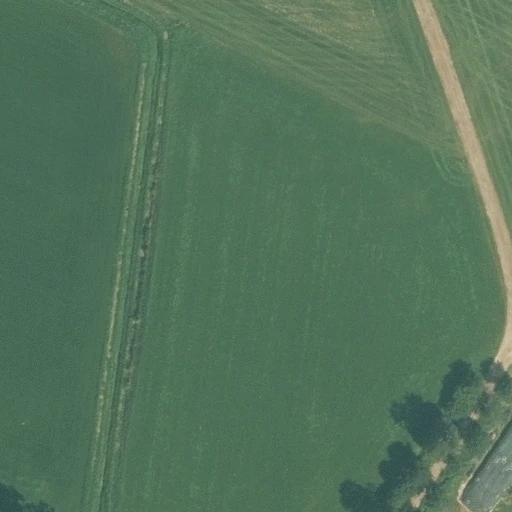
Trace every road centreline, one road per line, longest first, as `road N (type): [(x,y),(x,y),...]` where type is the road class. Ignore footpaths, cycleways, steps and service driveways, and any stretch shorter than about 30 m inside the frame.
road 1 (track): [(118,0),(163,21),(171,47),(113,511)]
road 2 (track): [(418,0),(477,176),(511,323)]
road 3 (track): [(511,325),(482,398),(404,511)]
